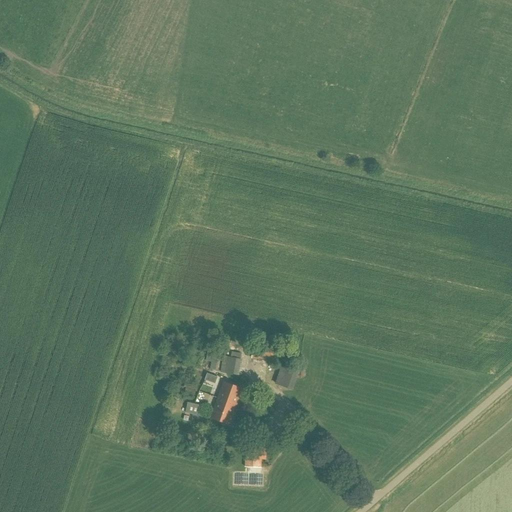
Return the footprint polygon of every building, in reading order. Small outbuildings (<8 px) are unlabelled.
[(215,370),(220,345),(209,343),(206,361),(211,362),(210,369),(215,370)] [(277,359),(278,349),(274,348),(274,347),(270,347),(253,345),(252,359),(273,360),(273,359),(277,359)] [(240,359),(241,354),(231,352),(231,357),(223,356),(220,372),(239,376),(242,359),(240,359)] [(293,390),(299,371),(282,364),(275,384),(293,390)] [(229,424),(232,416),(242,389),(224,382),(211,418),(229,424)] [(194,395),(196,386),(185,383),(184,387),(186,387),(184,393),(194,395)] [(187,401),(185,412),(197,415),(199,404),(187,401)] [(262,468),(263,444),(245,444),(244,467),(262,468)]
